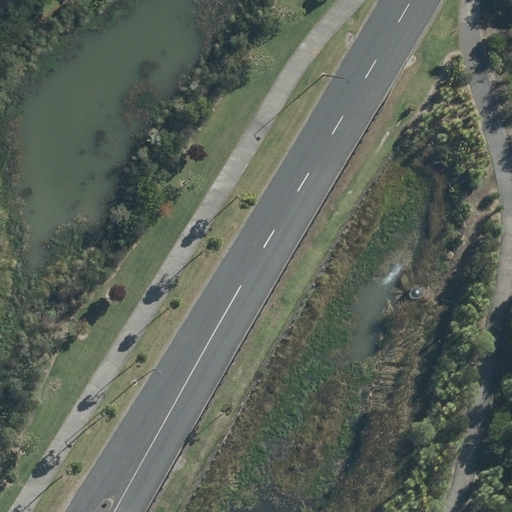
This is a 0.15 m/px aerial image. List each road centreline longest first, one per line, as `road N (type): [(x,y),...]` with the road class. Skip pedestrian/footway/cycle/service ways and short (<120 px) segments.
road 1 (secondary): [(178,392),(410,0)]
road 2 (secondary): [(80,511),(178,392)]
road 3 (secondary): [(178,392),(127,511)]
